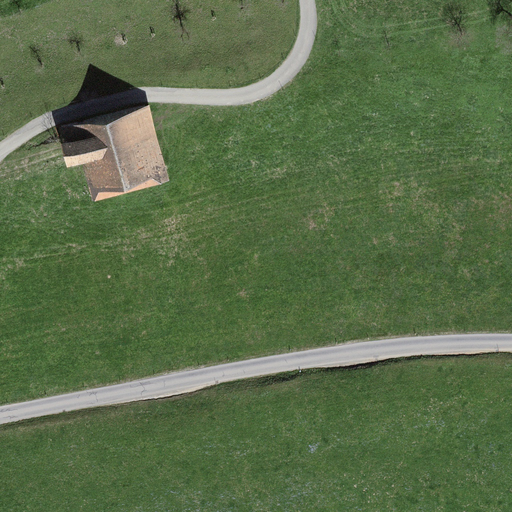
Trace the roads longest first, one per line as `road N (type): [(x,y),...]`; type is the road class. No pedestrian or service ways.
road 1 (residential): [(511,344),(309,362),(0,413)]
road 2 (unclassified): [(0,155),(74,113),(149,99),(240,101),(271,91),(296,72),(311,43),(311,0)]
